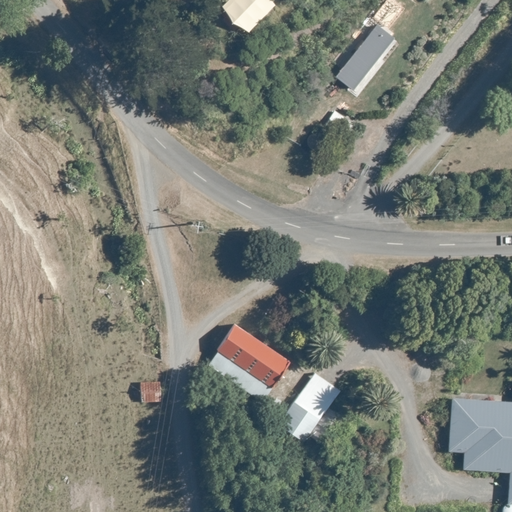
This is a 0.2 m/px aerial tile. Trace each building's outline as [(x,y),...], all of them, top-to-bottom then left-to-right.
[(397,47),(381,35),(340,88),(356,100),(397,47)] [(336,148),(357,125),(335,105),(314,128),(336,148)] [(288,358),(233,322),(207,361),(261,398),(288,358)] [(336,387),(312,369),(272,424),(296,442),(336,387)] [(160,379),(138,378),(137,399),(159,400),(160,379)] [(511,401),(447,397),(444,449),(459,450),(458,467),(505,470),(502,502),(511,502),(511,401)]
